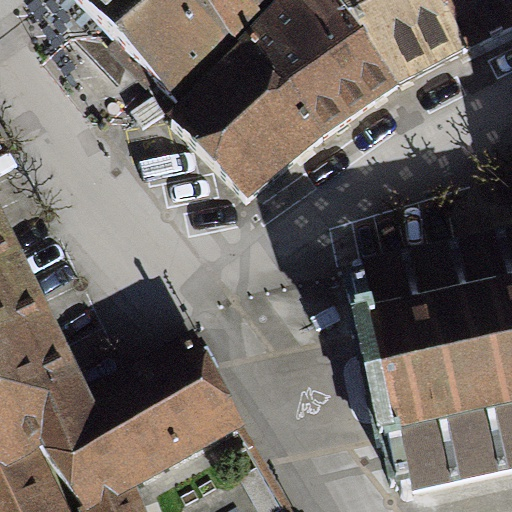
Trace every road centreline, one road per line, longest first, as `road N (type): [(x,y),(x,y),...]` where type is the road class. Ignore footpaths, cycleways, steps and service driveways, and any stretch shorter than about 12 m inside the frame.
road 1 (residential): [(511,102),(216,294)]
road 2 (residential): [(216,294),(0,29)]
road 3 (residential): [(216,294),(370,511)]
